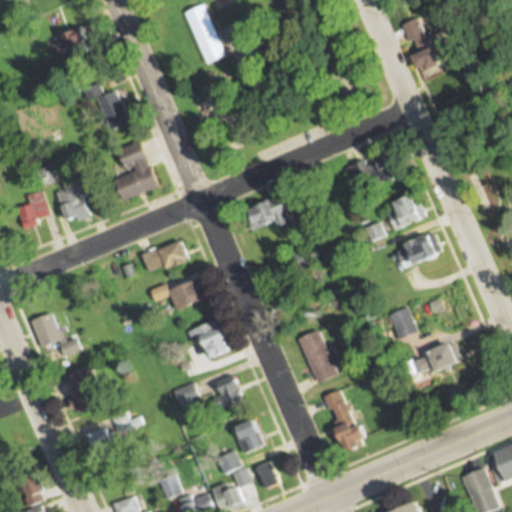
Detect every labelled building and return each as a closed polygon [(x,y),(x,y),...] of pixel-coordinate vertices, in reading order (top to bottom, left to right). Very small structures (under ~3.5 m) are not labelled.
[(300,0),(283,0),(289,12),(303,6),(300,0)] [(207,5),(188,12),(208,65),(227,57),(207,5)] [(424,17),(406,24),(413,41),(416,40),(422,54),(416,56),(421,67),(432,63),(434,67),(448,61),(443,48),(437,51),(424,17)] [(88,27),(67,36),(68,39),(53,44),(60,60),(70,56),(71,58),(94,50),(91,42),(93,41),(88,27)] [(117,90),(108,94),(101,79),(84,86),(90,99),(99,96),(114,130),(131,122),(128,115),(130,114),(124,99),(121,100),(117,90)] [(142,140),(161,185),(132,198),(122,174),(132,169),(123,148),(142,140)] [(365,161),(347,169),(353,182),(376,173),(381,183),(388,180),(389,183),(403,177),(399,170),(403,168),(397,155),(368,167),(365,161)] [(52,163),(36,169),(43,186),(59,180),(52,163)] [(77,177),(65,182),(67,187),(58,190),(70,221),(78,218),(80,221),(92,216),(77,177)] [(43,189),(28,195),(31,204),(19,209),(26,230),(41,225),(39,219),(51,215),(43,189)] [(389,207),(398,231),(427,220),(418,196),(389,207)] [(284,197),(273,201),(272,198),(250,206),(254,216),(251,217),(256,231),(278,222),(280,228),(294,222),(284,197)] [(383,222),(367,228),(372,241),(387,235),(383,222)] [(436,234),(410,244),(412,247),(398,253),(405,270),(444,255),(436,234)] [(185,241),(164,250),(163,247),(144,255),(151,272),(168,264),(170,269),(193,259),(185,241)] [(304,252),(287,259),(291,270),(309,264),(304,252)] [(133,263),(123,267),(128,279),(138,275),(133,263)] [(290,275),(277,281),(287,303),(306,294),(300,282),(294,285),(290,275)] [(169,283),(153,289),(158,302),(173,295),(179,310),(208,297),(201,280),(173,292),(169,283)] [(410,307),(391,315),(401,340),(421,332),(410,307)] [(33,320),(45,351),(62,345),(66,356),(82,350),(78,339),(69,343),(64,330),(62,331),(54,312),(33,320)] [(222,318),(190,332),(195,343),(204,338),(214,360),(236,351),(222,318)] [(320,330),(300,339),(322,384),(342,374),(320,330)] [(458,343),(435,353),(435,355),(417,363),(422,376),(437,369),(440,375),(466,364),(458,343)] [(94,365),(70,375),(77,392),(74,393),(77,402),(74,403),(77,409),(80,408),(83,414),(110,403),(94,365)] [(221,385),(226,396),(216,400),(227,424),(240,418),(236,408),(242,406),(239,400),(246,398),(237,377),(221,385)] [(176,391),(195,383),(202,399),(182,407),(176,391)] [(343,389),(326,397),(331,409),(336,407),(342,419),(337,422),(351,453),(366,447),(364,444),(372,440),(370,435),(366,425),(361,427),(343,389)] [(114,418),(121,435),(145,425),(142,417),(132,421),(128,412),(114,418)] [(239,427),(242,433),(238,435),(245,454),(267,445),(257,420),(239,427)] [(91,435),(101,457),(122,449),(118,440),(115,441),(109,428),(91,435)] [(488,458),(501,488),(511,483),(511,447),(497,454),(488,458)] [(219,458),(226,474),(243,467),(236,451),(219,458)] [(259,466),(268,490),(281,485),(272,461),(259,466)] [(464,477),(480,511),(491,511),(501,508),(483,468),(464,477)] [(38,471),(20,478),(27,498),(25,499),(29,508),(46,501),(42,493),(45,492),(42,485),(43,484),(38,471)] [(160,482),(167,501),(182,495),(175,476),(160,482)] [(216,490),(225,511),(236,506),(237,509),(249,504),(242,488),(233,492),(229,484),(216,490)] [(181,499),(186,511),(211,511),(215,510),(208,494),(195,500),(193,494),(181,499)] [(141,511),(135,496),(114,505),(116,511),(150,511),(147,511),(141,511)] [(396,511),(427,511),(422,500),(396,511)]
